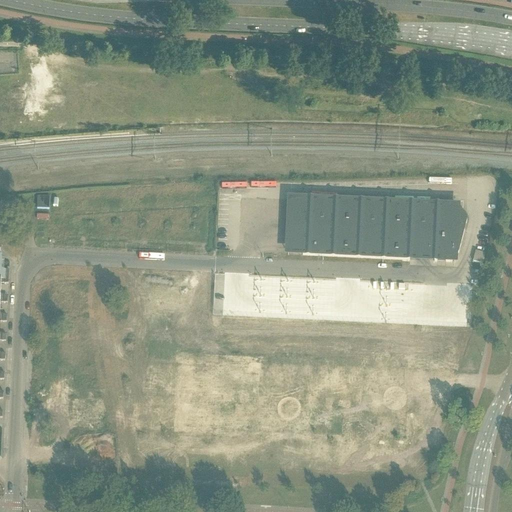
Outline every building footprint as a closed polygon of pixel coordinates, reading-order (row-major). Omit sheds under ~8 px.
[(458,254),(459,252),(466,224),(467,222),(467,220),(467,218),(466,216),(465,214),(463,213),(462,211),(460,211),(458,210),(442,210),(442,207),(293,200),(291,242),(303,242),(302,256),(452,263),(452,256),(454,256),(455,256),(456,255),(458,255),(458,254)] [(475,252),(473,262),(482,265),(485,255),(475,252)] [(9,284),(9,281),(5,281),(1,281),(0,280),(0,290),(1,290),(1,285),(1,283),(3,283),(5,284),(9,284)] [(1,296),(1,290),(0,290),(0,299),(8,300),(8,297),(4,297),(3,298),(1,298),(1,296)] [(32,472),(43,472),(43,460),(32,460),(32,472)]
